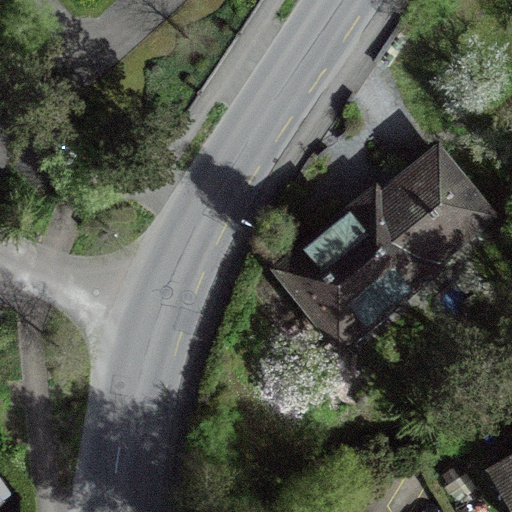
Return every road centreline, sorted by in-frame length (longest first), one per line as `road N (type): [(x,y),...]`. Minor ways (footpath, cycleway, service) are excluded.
road 1 (tertiary): [(152,326),(223,188),(348,0)]
road 2 (tertiary): [(115,511),(125,414),(152,326)]
road 3 (residential): [(0,268),(152,326)]
